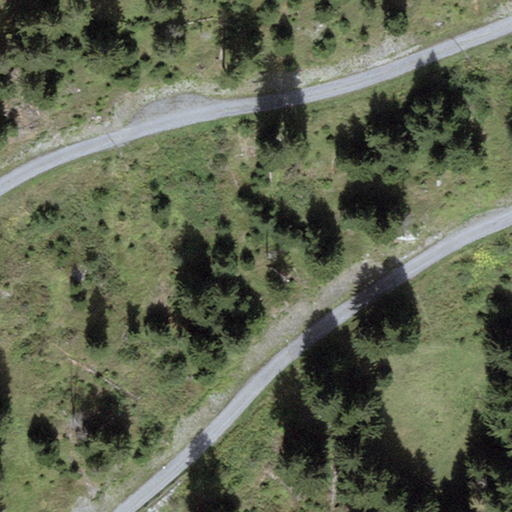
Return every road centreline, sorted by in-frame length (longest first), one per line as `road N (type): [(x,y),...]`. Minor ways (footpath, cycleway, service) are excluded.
road 1 (track): [(0,186),(170,120),(389,73),(511,23)]
road 2 (track): [(511,216),(453,241),(360,299),(265,375),(122,511)]
